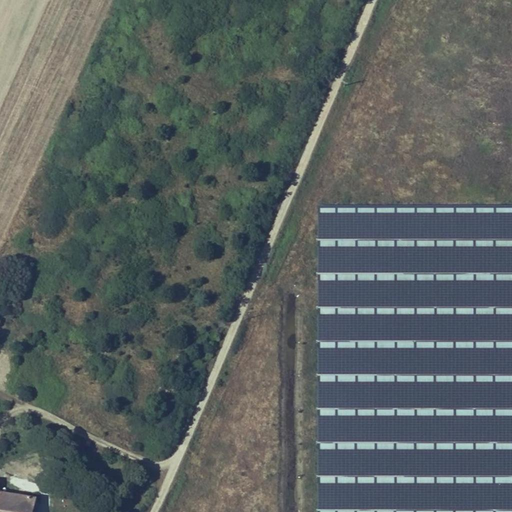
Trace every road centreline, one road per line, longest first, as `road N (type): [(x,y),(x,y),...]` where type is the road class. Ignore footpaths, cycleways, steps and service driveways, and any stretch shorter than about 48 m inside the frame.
road 1 (unclassified): [(370,0),(172,468)]
road 2 (unclassified): [(0,418),(15,404),(35,405),(172,468)]
